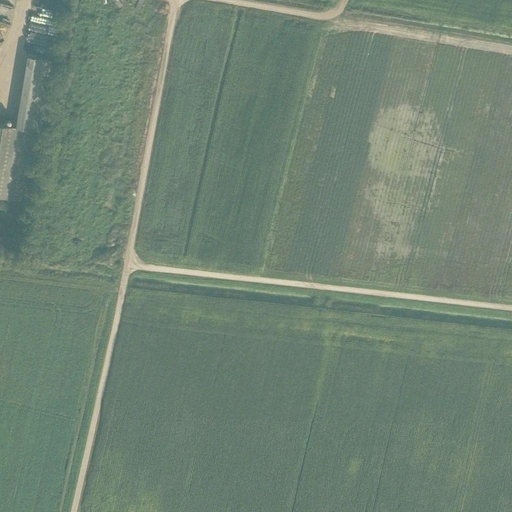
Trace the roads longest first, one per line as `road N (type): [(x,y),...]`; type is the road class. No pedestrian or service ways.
road 1 (track): [(73,511),(127,267),(511,307)]
road 2 (track): [(127,267),(175,0)]
